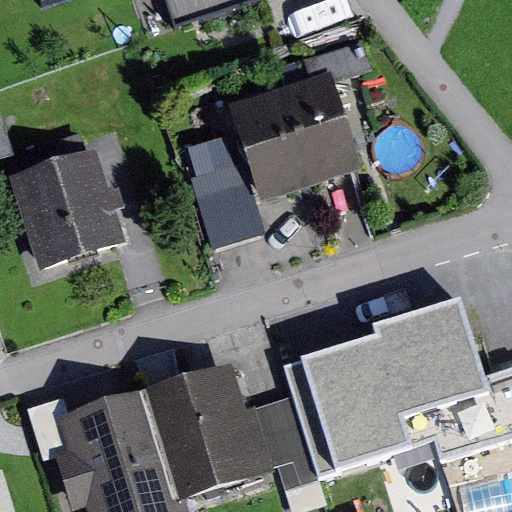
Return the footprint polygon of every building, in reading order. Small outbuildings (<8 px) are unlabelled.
[(50,0),(53,9),(80,0),(50,0)] [(140,0),(147,23),(171,16),(166,0),(140,0)] [(258,163),(201,181),(227,261),(280,244),(268,208),(374,174),(352,104),(343,77),(241,111),(258,163)] [(2,104),(0,104),(0,166),(18,162),(2,104)] [(104,154),(20,181),(52,276),(138,247),(127,214),(135,212),(128,193),(118,196),(104,154)] [(374,327),(380,350),(363,355),(389,443),(441,428),(448,455),(507,438),(500,412),(511,408),(479,297),(374,327)] [(242,370),(154,397),(189,509),(198,506),(285,479),(283,472),(290,469),(297,494),(330,484),(304,400),(256,415),(242,370)] [(154,397),(71,423),(81,455),(64,460),(80,511),(96,511),(99,511),(200,511),(198,506),(189,509),(154,397)] [(350,400),(314,412),(333,472),(370,460),(350,400)] [(0,511),(25,511),(14,475),(0,478),(0,511)]
